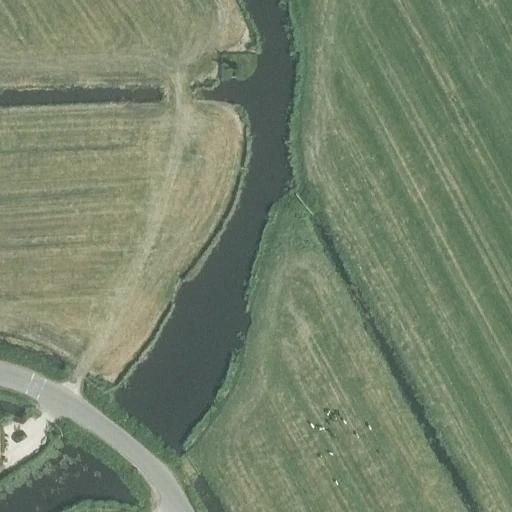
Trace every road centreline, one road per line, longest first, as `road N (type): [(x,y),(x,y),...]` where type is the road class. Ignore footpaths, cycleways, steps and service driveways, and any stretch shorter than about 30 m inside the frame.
road 1 (track): [(205,0),(219,24),(184,97),(151,236),(63,400)]
road 2 (residential): [(181,511),(152,467),(122,441),(44,389),(0,373)]
